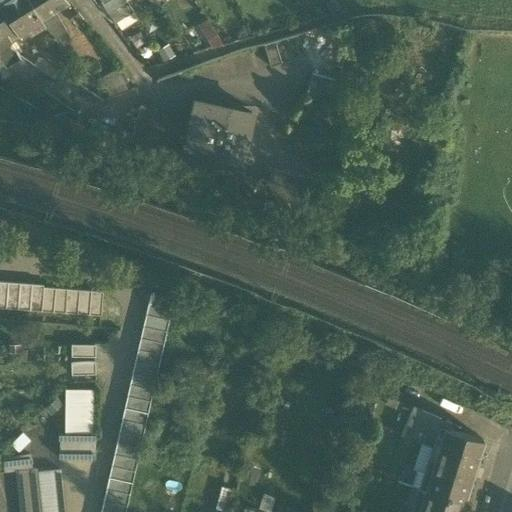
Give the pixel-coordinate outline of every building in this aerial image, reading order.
[(29,31),(43,23),(44,22),(41,17),(30,0),(0,0),(0,4),(17,32),(26,27),(29,31)] [(30,0),(41,17),(49,12),(68,0),(67,0),(30,0)] [(126,1),(125,0),(103,0),(102,1),(109,11),(107,12),(108,13),(126,1)] [(108,13),(114,23),(115,22),(132,12),(126,1),(108,13)] [(20,37),(17,32),(0,4),(0,58),(1,60),(4,62),(6,64),(18,55),(19,55),(12,44),(7,41),(9,37),(13,34),(16,39),(20,37)] [(51,16),(49,12),(41,17),(44,22),(43,23),(53,39),(63,33),(66,31),(55,14),(51,16)] [(132,12),(115,22),(121,31),(138,20),(132,12)] [(212,49),(223,46),(206,18),(197,24),(212,49)] [(53,39),(59,49),(70,42),(63,33),(53,39)] [(263,44),(270,67),(304,57),(298,34),(263,44)] [(163,63),(175,56),(168,44),(156,51),(163,63)] [(17,72),(73,110),(94,103),(101,100),(58,70),(52,79),(34,66),(18,55),(6,64),(17,72)] [(40,58),(34,66),(52,79),(58,70),(40,58)] [(96,80),(106,90),(129,81),(120,68),(96,80)] [(305,96),(332,103),(338,80),(311,73),(305,96)] [(216,172),(216,171),(229,110),(251,115),(251,113),(230,108),(231,103),(221,101),(219,106),(194,101),(189,126),(185,146),(181,163),(181,164),(216,172)] [(173,144),(185,146),(189,126),(165,123),(166,119),(153,115),(155,109),(140,106),(134,133),(148,137),(161,141),(173,144)] [(238,175),(251,115),(229,110),(216,171),(237,175),(238,175)] [(128,156),(132,140),(59,116),(38,126),(128,156)] [(128,157),(142,162),(148,137),(134,133),(132,140),(128,156),(128,157)] [(429,158),(434,140),(416,135),(411,153),(429,158)] [(161,141),(148,137),(142,162),(155,165),(161,141)] [(173,144),(161,141),(155,165),(167,169),(169,161),(173,144)] [(173,144),(169,161),(181,163),(185,146),(173,144)] [(233,193),(302,222),(312,178),(275,170),(273,182),(238,175),(237,175),(233,193)] [(6,309),(17,310),(20,284),(8,283),(6,309)] [(17,310),(29,311),(31,285),(20,284),(17,310)] [(29,311),(41,311),(43,288),(43,286),(31,285),(29,311)] [(55,289),(43,288),(41,311),(53,312),(55,289)] [(67,289),(55,289),(53,312),(65,313),(67,289)] [(79,290),(67,289),(65,313),(77,314),(79,290)] [(91,291),(79,290),(77,314),(89,315),(91,291)] [(103,292),(91,291),(89,315),(101,316),(103,292)] [(151,292),(148,303),(172,309),(174,297),(151,292)] [(148,303),(146,315),(169,320),(172,309),(148,303)] [(184,322),(193,325),(197,311),(188,308),(184,322)] [(146,315),(143,327),(166,332),(169,320),(146,315)] [(143,327),(140,338),(164,344),(166,332),(143,327)] [(140,338),(138,350),(161,355),(164,344),(140,338)] [(71,357),(95,358),(95,346),(71,345),(71,357)] [(138,350),(135,362),(158,367),(161,355),(138,350)] [(135,362),(132,373),(156,378),(158,367),(135,362)] [(71,364),(71,376),(95,375),(95,363),(71,364)] [(132,373),(130,385),(153,390),(156,378),(132,373)] [(130,385),(127,396),(151,402),(153,390),(130,385)] [(93,401),(93,390),(66,390),(66,401),(93,401)] [(127,396),(125,408),(148,413),(151,402),(127,396)] [(385,404),(396,409),(398,402),(388,397),(385,404)] [(93,412),(93,401),(66,401),(66,412),(93,412)] [(421,442),(438,449),(445,428),(449,430),(451,424),(413,407),(402,434),(421,442)] [(125,408),(122,420),(145,425),(148,413),(125,408)] [(93,423),(93,412),(66,412),(66,423),(93,423)] [(122,420),(119,431),(143,437),(145,425),(122,420)] [(93,434),(93,423),(66,423),(66,434),(93,434)] [(425,490),(463,502),(483,440),(449,430),(445,428),(438,449),(431,472),(425,471),(424,473),(419,489),(425,490)] [(119,431),(117,443),(140,448),(143,437),(119,431)] [(60,460),(71,460),(71,436),(59,436),(60,460)] [(71,460),(83,460),(83,436),(71,436),(71,460)] [(83,460),(95,460),(95,436),(83,436),(83,460)] [(424,473),(425,471),(431,472),(438,449),(421,442),(412,469),(424,473)] [(117,443),(114,455),(137,460),(140,448),(117,443)] [(114,455),(111,466),(135,472),(137,460),(114,455)] [(3,459),(4,472),(32,469),(31,456),(3,459)] [(111,466),(109,478),(132,483),(135,472),(111,466)] [(243,479),(255,482),(258,472),(246,468),(243,479)] [(15,472),(16,482),(37,480),(35,470),(15,472)] [(38,473),(39,483),(61,481),(60,471),(38,473)] [(109,478),(106,489),(130,495),(132,483),(109,478)] [(16,482),(18,492),(38,490),(37,480),(16,482)] [(39,483),(40,493),(62,491),(61,481),(39,483)] [(425,490),(419,489),(411,486),(406,502),(414,504),(416,499),(422,501),(425,490)] [(106,489),(104,501),(127,506),(130,495),(106,489)] [(18,492),(19,503),(39,500),(38,490),(18,492)] [(414,504),(411,511),(460,511),(463,502),(425,490),(422,501),(416,499),(414,504)] [(40,493),(41,503),(63,500),(62,491),(40,493)] [(19,503),(19,511),(28,511),(40,511),(39,500),(19,503)] [(41,503),(41,511),(44,511),(64,510),(63,500),(41,503)] [(104,501),(101,511),(125,511),(127,506),(104,501)]
